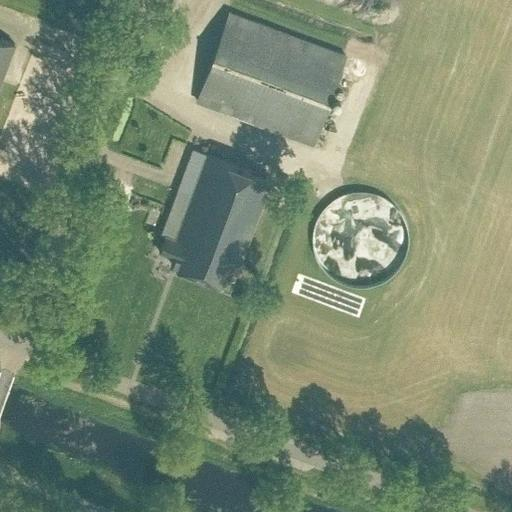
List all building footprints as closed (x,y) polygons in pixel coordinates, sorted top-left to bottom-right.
[(312,142),(346,52),(229,9),(196,100),(312,142)] [(0,79),(13,42),(0,37),(0,79)] [(230,287),(271,177),(207,154),(177,235),(165,231),(157,251),(170,256),(167,264),(230,287)] [(378,192),(381,183),(358,175),(355,184),(378,192)] [(407,255),(410,241),(408,228),(403,215),(394,205),(383,197),(370,193),(356,193),(343,196),(332,203),(322,213),(316,225),(314,239),(316,252),(321,265),(330,275),(341,283),(354,287),(368,287),(381,284),(392,277),(402,267),(407,255)]
